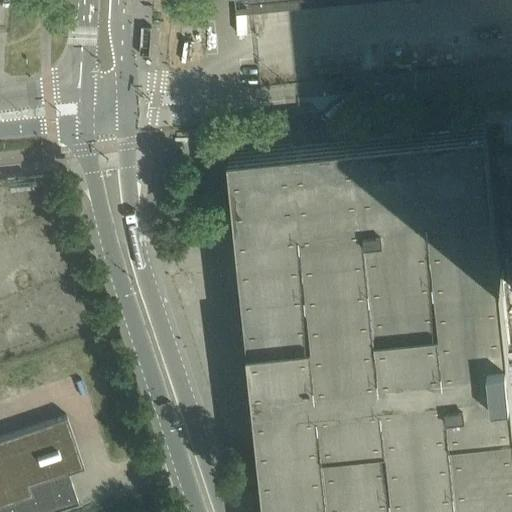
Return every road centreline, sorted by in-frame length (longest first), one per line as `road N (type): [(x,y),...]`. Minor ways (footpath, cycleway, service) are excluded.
road 1 (unclassified): [(210,511),(114,233)]
road 2 (unclassified): [(511,80),(320,98)]
road 3 (unclassified): [(130,119),(275,100)]
road 4 (unclassified): [(275,100),(131,85)]
